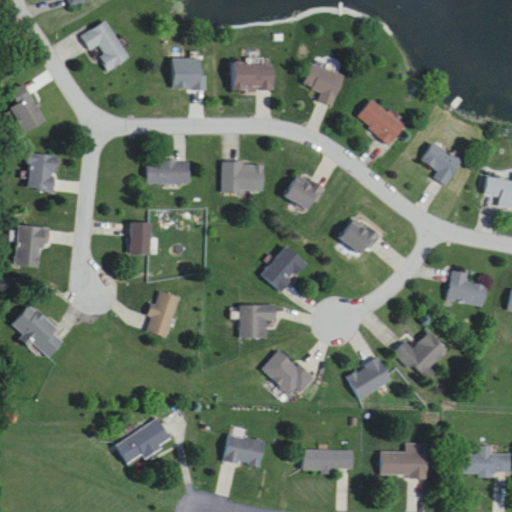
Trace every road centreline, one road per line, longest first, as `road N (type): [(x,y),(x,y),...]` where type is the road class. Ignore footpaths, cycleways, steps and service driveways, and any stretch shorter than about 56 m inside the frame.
road 1 (residential): [(434,231),(343,160),(289,133),(94,130)]
road 2 (residential): [(93,295),(83,268),(94,130),(26,26),(21,0)]
road 3 (residential): [(434,231),(401,281),(341,316)]
